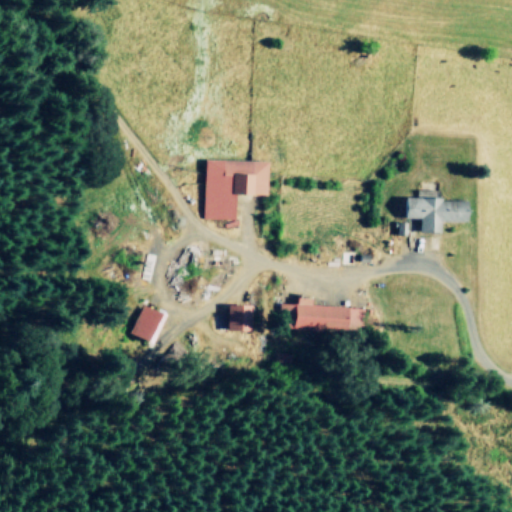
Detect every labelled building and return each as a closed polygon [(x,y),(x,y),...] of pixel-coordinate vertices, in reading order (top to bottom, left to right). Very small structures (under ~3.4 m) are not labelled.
[(233,219),(234,192),(264,194),(265,161),(203,159),(201,217),(233,219)] [(419,231),(439,231),(439,221),(467,220),(466,199),(440,199),(440,196),(405,196),(405,208),(402,208),(402,217),(418,217),(419,231)] [(289,328),(355,333),(357,307),(308,304),(308,298),(291,296),(289,328)] [(147,343),(163,315),(141,303),(125,331),(147,343)] [(227,304),(226,329),(250,330),(251,304),(227,304)]
